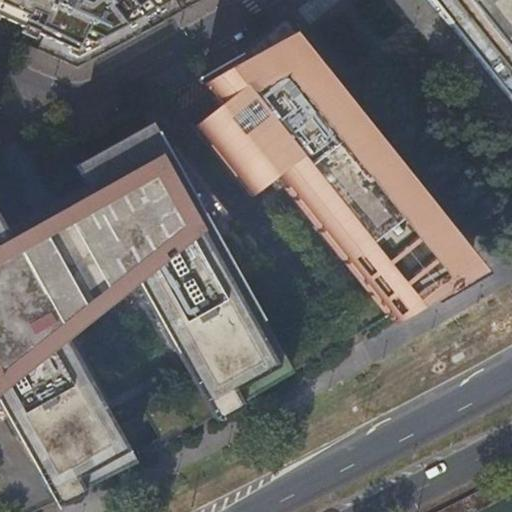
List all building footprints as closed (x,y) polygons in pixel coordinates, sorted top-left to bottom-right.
[(27,0),(16,26),(78,54),(131,24),(127,19),(153,5),(154,7),(153,7),(156,11),(175,0),(27,0)] [(427,0),(436,11),(448,0),(427,0)] [(511,0),(448,0),(436,11),(511,106),(511,0)] [(196,127),(194,129),(249,198),(251,197),(249,194),(273,175),(343,264),(345,262),(342,258),(411,203),(414,207),(416,205),(280,35),(199,82),(223,112),(199,132),(196,127)] [(0,408),(20,444),(22,443),(21,441),(35,433),(79,408),(97,399),(98,401),(100,400),(101,400),(68,341),(59,325),(73,317),(61,296),(74,288),(80,299),(102,286),(96,276),(110,269),(122,290),(136,282),(138,286),(177,357),(178,356),(180,356),(178,353),(218,331),(252,312),(253,313),(255,312),(255,313),(257,312),(258,311),(211,228),(223,217),(224,218),(226,216),(173,150),(169,153),(159,135),(158,135),(152,125),(74,169),(85,188),(70,196),(70,197),(82,218),(76,221),(75,219),(73,218),(71,218),(69,217),(66,218),(64,220),(63,222),(63,224),(63,226),(63,228),(51,235),(50,234),(49,233),(47,232),(45,232),(43,232),(41,233),(39,234),(38,235),(38,238),(38,240),(38,242),(33,245),(21,225),(21,224),(7,232),(0,219),(0,408)] [(67,199),(21,225),(33,245),(38,242),(38,240),(38,238),(38,235),(39,234),(41,233),(43,232),(45,232),(47,232),(49,233),(50,234),(51,235),(63,228),(63,226),(63,224),(63,222),(64,220),(66,218),(69,217),(71,218),(73,218),(75,219),(76,221),(82,218),(70,197),(67,199)] [(468,270),(416,205),(414,207),(411,203),(342,258),(345,262),(343,264),(387,318),(468,270)] [(59,325),(68,341),(138,286),(136,282),(122,290),(110,269),(96,276),(102,286),(80,299),(74,288),(61,296),(73,317),(59,325)] [(214,421),(292,376),(269,334),(257,312),(255,313),(255,312),(253,313),(252,312),(218,331),(178,353),(180,356),(178,356),(214,421)] [(53,502),(135,463),(100,400),(98,401),(97,399),(79,408),(35,433),(21,441),(22,443),(20,444),(44,488),(46,487),(53,502)]
